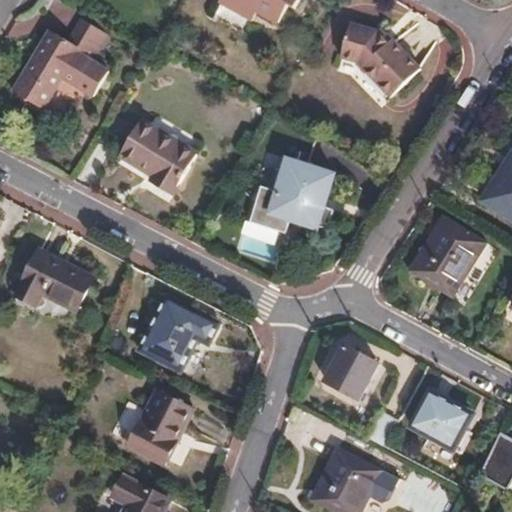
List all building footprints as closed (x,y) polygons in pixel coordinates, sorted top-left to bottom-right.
[(220,0),(219,2),(245,17),(251,8),(279,23),(288,6),(295,10),(300,0),(220,0)] [(52,28),(15,89),(44,107),(63,75),(95,95),(109,70),(99,63),(115,36),(85,17),(71,39),(52,28)] [(352,21),(342,49),(357,54),(362,57),(370,66),(381,79),(395,92),(424,66),(395,33),(388,39),(379,29),(352,21)] [(141,122),(119,157),(153,178),(150,184),(171,196),(195,154),(141,122)] [(511,154),(481,203),(511,223),(511,154)] [(287,231),(291,218),(293,211),(302,213),(299,221),(317,227),(322,229),(325,229),(327,227),(329,224),(333,209),(325,206),(336,173),(289,157),(278,190),(262,185),(251,219),(287,231)] [(293,211),(291,218),(299,221),(302,213),(293,211)] [(443,219),(409,273),(451,300),(485,246),(443,219)] [(39,253),(15,298),(37,309),(43,297),(76,315),(93,283),(39,253)] [(167,297),(137,353),(178,375),(195,344),(205,348),(217,325),(167,297)] [(344,348),(325,383),(359,401),(377,365),(344,348)] [(155,392),(125,446),(162,466),(190,412),(155,392)] [(428,394),(410,429),(452,451),(471,417),(428,394)] [(379,414),(365,439),(381,447),(394,422),(379,414)] [(478,476),(506,491),(511,480),(511,442),(498,435),(478,476)] [(336,454),(309,504),(324,511),(360,511),(380,478),(336,454)] [(478,476),(474,486),(501,501),(506,491),(478,476)] [(124,480),(114,497),(130,505),(126,511),(162,511),(167,503),(124,480)]
